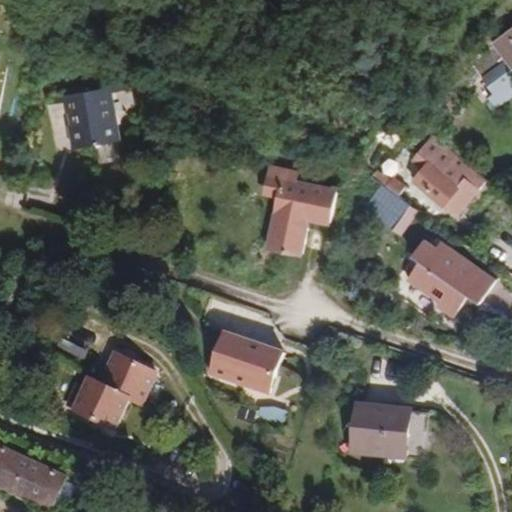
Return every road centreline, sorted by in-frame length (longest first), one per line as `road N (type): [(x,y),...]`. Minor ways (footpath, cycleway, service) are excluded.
road 1 (track): [(511,375),(269,304),(0,207)]
road 2 (unknown): [(0,411),(202,489)]
